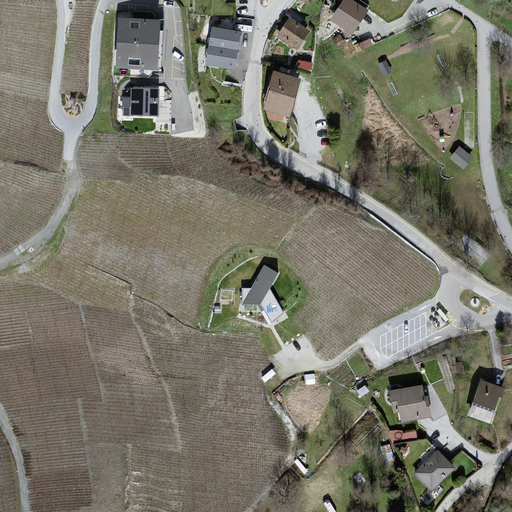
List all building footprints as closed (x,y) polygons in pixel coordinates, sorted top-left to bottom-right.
[(345,0),(343,0),(326,22),(348,38),(364,12),(345,0)] [(286,19),(272,40),(292,53),(306,34),(286,19)] [(162,23),(119,20),(116,69),(159,72),(162,23)] [(242,34),(212,27),(205,67),(235,72),(242,34)] [(285,119),(295,81),(269,71),(263,87),(260,111),(264,112),(267,121),(279,123),(280,118),(285,119)] [(159,91),(131,89),(131,99),(122,99),(123,117),(158,118),(159,91)] [(465,167),(473,153),(459,144),(450,157),(465,167)] [(278,274),(264,266),(250,290),(241,289),(241,306),(260,307),(270,323),(285,314),(269,289),(278,274)] [(500,388),(476,379),(463,416),(487,424),(500,388)] [(418,383),(383,388),(387,410),(393,409),(396,423),(430,418),(425,392),(420,392),(418,383)] [(452,468),(434,448),(408,471),(427,491),(452,468)]
